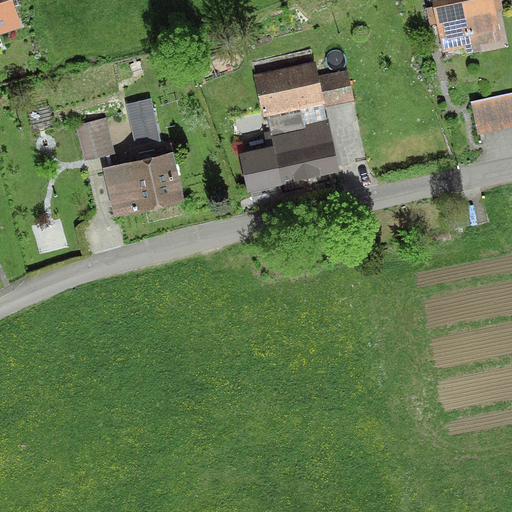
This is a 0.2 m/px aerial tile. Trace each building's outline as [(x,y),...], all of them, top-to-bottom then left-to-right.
[(0,0),(0,31),(17,26),(10,4),(7,6),(5,0),(0,0)] [(432,0),(442,45),(469,39),(460,0),(432,0)] [(460,0),(469,39),(471,52),(479,51),(476,38),(496,34),(491,12),(488,0),(460,0)] [(344,72),(315,78),(308,50),(263,60),(266,76),(253,79),(261,112),(320,99),(321,105),(350,99),(344,72)] [(504,124),(511,122),(511,94),(499,98),(504,124)] [(499,98),(471,103),(477,131),(504,124),(499,98)] [(148,140),(155,139),(150,117),(149,117),(145,101),(129,105),(132,118),(132,121),(131,121),(135,137),(143,134),(145,141),(148,140)] [(266,119),(269,132),(265,133),(269,149),(240,155),(247,188),(249,187),(251,196),(251,198),(275,192),(279,191),(277,181),(335,169),(324,120),(297,126),(294,113),(266,119)] [(96,123),(77,127),(85,157),(104,153),(96,123)] [(134,208),(177,198),(167,156),(156,158),(155,151),(151,152),(138,154),(140,162),(125,165),(126,167),(106,172),(114,210),(116,210),(134,206),(134,208)] [(461,227),(458,214),(445,217),(448,230),(461,227)]
